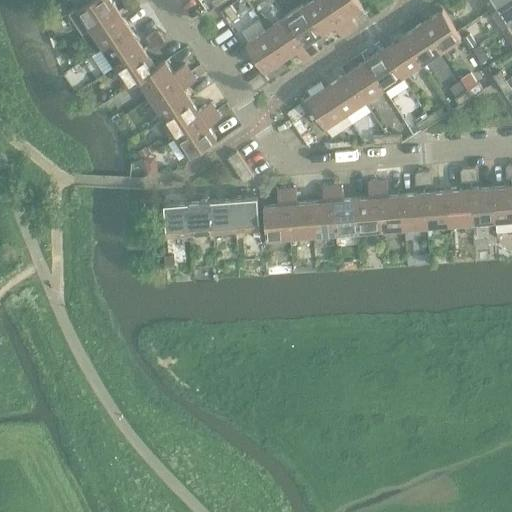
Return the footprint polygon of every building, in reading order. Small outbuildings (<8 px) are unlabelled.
[(72,0),(78,8),(69,13),(83,34),(91,29),(119,10),(112,0),(72,0)] [(140,0),(134,0),(127,5),(132,12),(142,6),(142,3),(140,0)] [(329,0),(311,0),(305,5),(323,33),(334,25),(342,37),(350,32),(329,0)] [(357,0),(329,0),(350,32),(358,27),(350,15),(362,7),(357,0)] [(484,0),(490,9),(504,0),(484,0)] [(511,0),(504,0),(490,9),(503,29),(511,22),(511,0)] [(231,5),(224,9),(232,21),(239,17),(231,5)] [(305,5),(286,17),(312,57),(320,52),(312,40),(323,33),(305,5)] [(119,10),(91,29),(104,48),(131,29),(119,10)] [(443,10),(423,23),(441,51),(461,38),(443,10)] [(286,17),(267,30),(285,58),(296,50),(304,62),(312,57),(286,17)] [(511,22),(503,29),(511,42),(511,22)] [(423,23),(404,35),(422,63),(441,51),(423,23)] [(131,29),(104,48),(116,67),(144,48),(131,29)] [(285,58),(267,30),(247,43),(265,71),(285,58)] [(146,37),(151,44),(162,36),(159,31),(155,31),(146,37)] [(470,34),(464,38),(470,48),(477,44),(470,34)] [(404,35),(385,48),(403,76),(422,63),(404,35)] [(162,36),(151,44),(155,51),(165,45),(165,42),(162,36)] [(144,48),(116,67),(129,87),(139,80),(138,79),(156,67),(156,66),(144,48)] [(385,48),(366,60),(384,88),(403,76),(385,48)] [(138,79),(139,80),(151,98),(191,72),(186,64),(174,72),(166,60),(156,66),(156,67),(138,79)] [(366,60),(347,73),(365,101),(384,88),(366,60)] [(493,76),(500,85),(506,81),(500,71),(493,76)] [(191,72),(151,98),(163,117),(192,99),(184,88),(196,80),(191,72)] [(347,73),(328,85),(346,113),(365,101),(347,73)] [(471,73),(461,80),(467,90),(478,83),(471,73)] [(511,89),(506,81),(500,85),(506,95),(511,90),(511,89)] [(478,83),(467,90),(472,97),(483,89),(479,82),(478,83)] [(346,113),(328,85),(301,103),(309,115),(316,111),(326,126),(346,113)] [(472,97),(467,90),(455,98),(460,105),(472,97)] [(192,99),(163,117),(176,136),(216,110),(211,102),(199,110),(192,99)] [(441,107),(429,115),(433,122),(445,114),(441,107)] [(216,110),(176,136),(189,156),(217,138),(209,126),(221,118),(216,110)] [(433,122),(429,115),(417,123),(421,130),(433,122)] [(402,134),(388,135),(388,143),(402,142),(402,134)] [(388,143),(388,135),(374,136),(374,144),(388,143)] [(148,146),(139,151),(143,158),(152,152),(148,147),(148,146)] [(237,152),(227,158),(232,164),(241,158),(237,152)] [(241,158),(232,164),(236,171),(246,164),(241,158)] [(246,164),(236,171),(240,177),(250,171),(246,164)] [(470,181),(469,167),(463,168),(461,170),(462,181),(470,181)] [(475,167),(469,167),(470,181),(479,180),(478,169),(475,167)] [(250,171),(240,177),(244,183),(254,177),(250,171)] [(424,184),(423,171),(417,172),(415,174),(416,185),(424,184)] [(430,171),(423,171),(424,184),(433,184),(432,173),(430,171)] [(387,181),(378,182),(382,230),(405,228),(402,194),(389,195),(387,181)] [(369,197),(356,198),(359,231),(382,230),(378,182),(368,183),(369,197)] [(342,185),(333,186),(336,233),(359,231),(356,198),(343,199),(342,185)] [(511,185),(493,187),(496,221),(497,231),(511,229),(511,185)] [(324,200),(311,201),(314,235),(336,233),(333,186),(323,186),(324,200)] [(493,187),(471,189),(473,222),(496,221),(493,187)] [(297,188),(287,189),(291,237),(314,235),(311,201),(298,202),(297,188)] [(291,237),(287,189),(278,190),(279,204),(264,205),(267,239),(291,237)] [(471,189),(448,191),(451,224),(473,222),(471,189)] [(448,191),(425,192),(428,226),(451,224),(448,191)] [(425,192),(402,194),(405,228),(428,226),(425,192)] [(258,197),(234,198),(236,232),(260,230),(258,197)] [(234,198),(211,200),(214,234),(236,232),(234,198)] [(211,200),(188,202),(191,235),(214,234),(211,200)] [(191,235),(188,202),(164,204),(167,237),(191,235)] [(174,256),(165,256),(166,267),(175,266),(174,256)]
